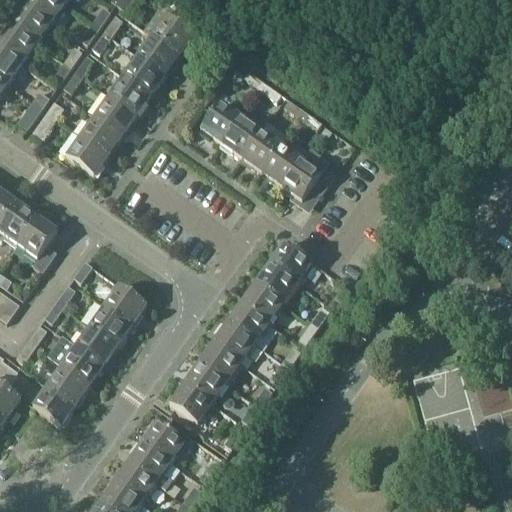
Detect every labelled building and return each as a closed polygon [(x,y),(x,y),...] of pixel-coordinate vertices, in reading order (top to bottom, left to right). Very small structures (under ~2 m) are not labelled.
[(51,0),(30,0),(24,9),(51,29),(65,10),(51,0)] [(51,0),(65,10),(72,0),(51,0)] [(117,0),(112,7),(117,10),(119,11),(127,0),(117,0)] [(137,0),(127,0),(119,11),(121,13),(126,17),(138,0),(137,0)] [(23,10),(10,29),(38,49),(51,30),(51,29),(24,9),(23,10)] [(104,13),(92,29),(99,34),(111,18),(104,13)] [(116,21),(105,38),(112,43),(123,27),(116,21)] [(167,21),(153,41),(181,61),(195,41),(167,21)] [(9,30),(0,42),(0,53),(23,70),(37,50),(38,49),(10,29),(9,30)] [(92,29),(81,45),(88,50),(99,34),(92,29)] [(105,38),(93,54),(100,59),(112,43),(105,38)] [(153,41),(139,62),(166,82),(181,61),(153,41)] [(0,53),(0,84),(8,90),(23,70),(0,53)] [(75,53),(64,69),(71,74),(83,58),(75,53)] [(88,61),(76,78),(83,83),(95,67),(88,61)] [(139,62),(125,82),(152,102),(166,82),(139,62)] [(64,69),(52,85),(60,91),(71,74),(64,69)] [(250,77),(244,84),(261,96),(266,89),(250,77)] [(76,78),(64,94),(72,99),(83,83),(76,78)] [(125,82),(110,102),(138,121),(152,102),(125,82)] [(0,84),(0,101),(8,90),(0,84)] [(266,89),(261,96),(277,107),(282,100),(266,89)] [(40,97),(33,108),(42,115),(50,104),(40,97)] [(110,102),(96,122),(124,141),(138,121),(110,102)] [(290,105),(284,113),(301,124),(306,117),(290,105)] [(33,108),(18,128),(28,135),(42,115),(33,108)] [(55,108),(48,118),(57,125),(65,114),(55,108)] [(221,108),(201,136),(222,151),(242,123),(221,108)] [(306,117),(301,124),(317,136),(322,129),(306,117)] [(48,118),(33,139),(43,145),(57,125),(48,118)] [(96,122),(82,142),(109,162),(124,141),(96,122)] [(242,123),(222,151),(243,165),(262,137),(242,123)] [(262,137),(243,165),(263,180),(282,152),(262,137)] [(82,142),(67,163),(95,183),(109,162),(82,142)] [(282,152),(263,180),(282,193),(301,165),(282,152)] [(301,165),(282,193),(283,194),(303,208),(313,194),(322,200),(336,181),(326,174),(322,180),(302,166),(301,165)] [(0,232),(17,208),(0,196),(0,232)] [(0,246),(4,249),(8,243),(18,250),(37,223),(19,209),(17,208),(0,232),(0,246)] [(37,223),(18,250),(19,251),(28,258),(38,265),(37,267),(33,271),(43,278),(57,259),(48,252),(58,237),(39,223),(37,223)] [(277,261),(270,270),(298,289),(313,269),(288,251),(285,249),(285,250),(282,247),(274,259),(277,261)] [(86,267),(74,283),(81,289),(93,272),(86,267)] [(262,281),(256,290),(284,310),(298,289),(270,270),(268,267),(259,279),(262,281)] [(0,278),(0,289),(10,296),(15,289),(0,278)] [(248,301),(242,309),(270,329),(284,310),(256,290),(253,287),(245,299),(248,301)] [(69,291),(57,308),(64,313),(76,297),(69,291)] [(120,291),(105,312),(133,332),(148,311),(120,291)] [(344,292),(333,307),(335,309),(340,312),(340,313),(352,297),(344,292)] [(2,298),(0,300),(0,321),(11,305),(2,298)] [(11,305),(0,321),(0,323),(7,329),(20,311),(11,305)] [(234,321),(228,330),(255,349),(270,329),(242,309),(239,307),(231,319),(234,321)] [(57,308),(45,324),(53,329),(64,313),(57,308)] [(105,312),(91,332),(119,352),(133,332),(105,312)] [(322,312),(311,329),(318,334),(329,318),(322,312)] [(220,341),(213,350),(241,369),(255,349),(228,330),(225,328),(217,339),(220,341)] [(311,329),(299,345),(306,350),(318,334),(311,329)] [(40,332),(28,348),(36,353),(47,337),(40,332)] [(91,332),(77,352),(105,372),(119,352),(91,332)] [(67,345),(53,365),(63,372),(90,392),(105,372),(77,352),(67,345)] [(28,348),(17,364),(24,369),(36,353),(28,348)] [(205,361),(199,370),(227,390),(241,369),(213,350),(211,348),(202,359),(205,361)] [(294,352),(282,369),(289,374),(301,358),(294,352)] [(3,367),(0,371),(0,389),(6,394),(7,394),(18,377),(3,367)] [(191,381),(185,390),(213,409),(227,390),(199,370),(196,368),(188,379),(191,381)] [(282,369),(271,385),(278,390),(289,374),(282,369)] [(63,372),(48,392),(76,412),(90,392),(63,372)] [(177,401),(170,411),(185,421),(198,430),(213,409),(185,390),(182,388),(174,399),(177,401)] [(0,389),(0,420),(7,425),(22,405),(7,394),(6,394),(0,389)] [(48,392),(33,413),(61,433),(76,412),(48,392)] [(265,393),(254,409),(261,414),(272,398),(265,393)] [(254,409),(242,425),(249,430),(261,414),(254,409)] [(143,449),(170,469),(185,448),(179,444),(157,429),(154,427),(146,438),(149,440),(143,449)] [(236,433),(225,449),(232,455),(244,438),(236,433)] [(126,467),(125,468),(156,490),(164,496),(171,486),(163,480),(170,469),(143,449),(140,447),(132,458),(135,460),(129,469),(126,467)] [(111,487),(111,488),(142,509),(156,490),(125,468),(118,478),(121,480),(114,489),(111,487)] [(212,468),(201,484),(208,489),(219,473),(212,468)] [(97,507),(96,508),(102,511),(139,511),(142,509),(111,488),(103,498),(106,500),(100,509),(97,507)] [(195,492),(183,508),(188,511),(191,511),(202,497),(195,492)]
